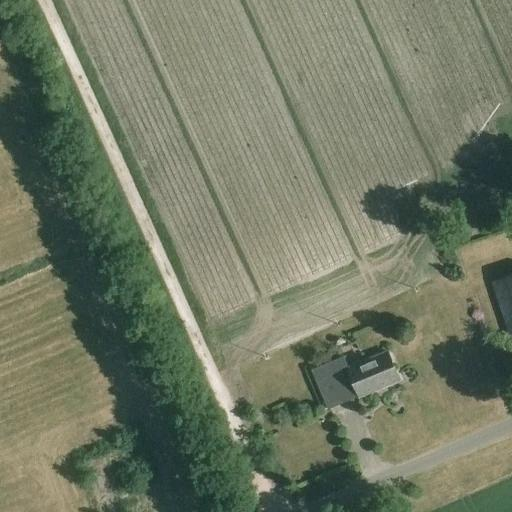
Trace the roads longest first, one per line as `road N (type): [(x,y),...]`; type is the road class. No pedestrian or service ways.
road 1 (track): [(278,511),(41,0)]
road 2 (unclassified): [(511,426),(303,511)]
